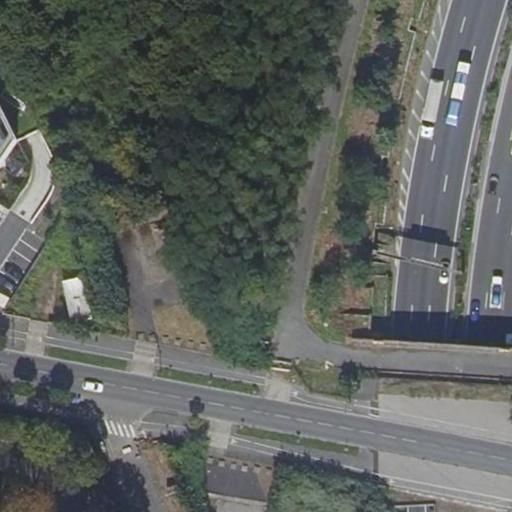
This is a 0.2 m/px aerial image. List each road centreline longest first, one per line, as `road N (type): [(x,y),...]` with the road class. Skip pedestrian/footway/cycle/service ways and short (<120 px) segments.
road 1 (secondary): [(511,462),(0,367)]
road 2 (motorway): [(479,0),(432,186),(413,345),(411,511)]
road 3 (motorway): [(503,511),(493,346),(511,182)]
